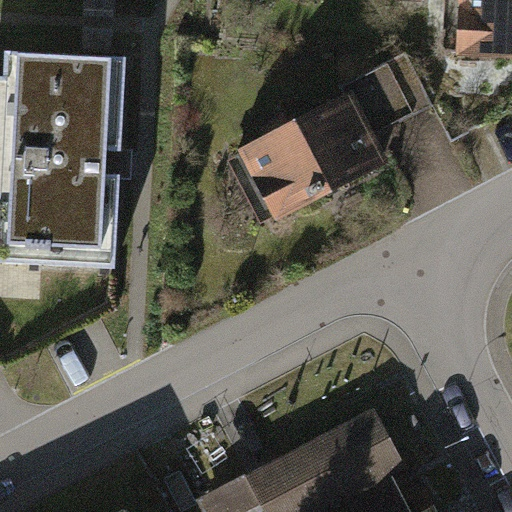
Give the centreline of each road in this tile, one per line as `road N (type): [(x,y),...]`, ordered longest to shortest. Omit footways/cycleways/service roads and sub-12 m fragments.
road 1 (residential): [(0,479),(419,262)]
road 2 (residential): [(419,262),(511,445)]
